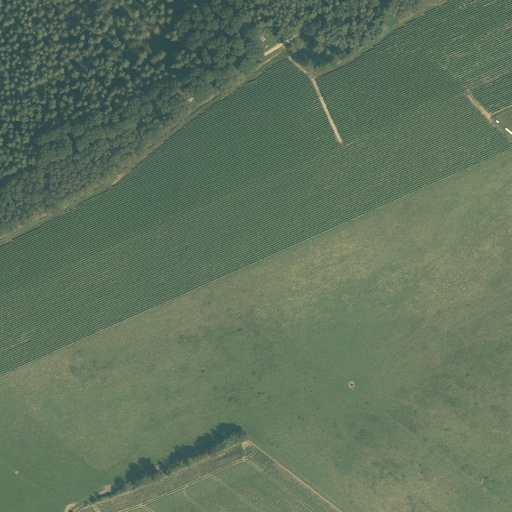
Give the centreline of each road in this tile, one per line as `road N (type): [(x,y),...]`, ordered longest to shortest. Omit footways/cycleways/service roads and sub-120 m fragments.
road 1 (track): [(0,237),(91,189),(210,96),(362,0)]
road 2 (track): [(0,181),(202,94),(351,0)]
